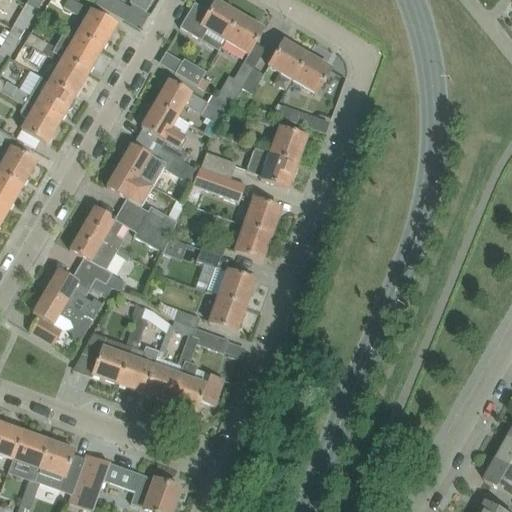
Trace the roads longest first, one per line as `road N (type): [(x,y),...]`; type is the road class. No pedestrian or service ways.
road 1 (tertiary): [(308,511),(424,204),(432,92),(410,0)]
road 2 (residential): [(227,451),(361,61),(342,35),(273,0)]
road 3 (residential): [(0,297),(181,0)]
road 4 (residential): [(227,451),(0,378)]
road 5 (residential): [(414,511),(511,343)]
